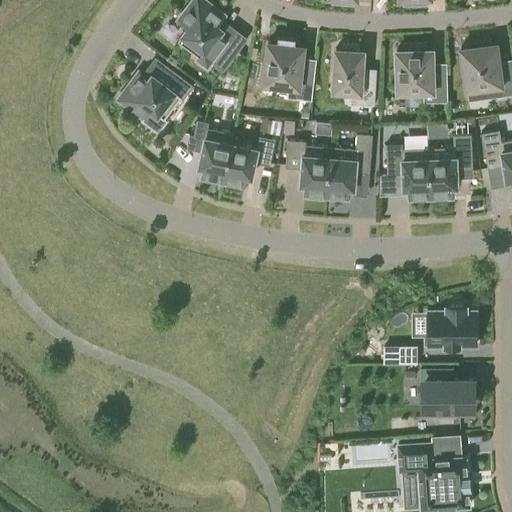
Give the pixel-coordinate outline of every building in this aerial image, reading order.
[(210,64),(229,40),(219,32),(222,27),(218,24),(225,14),(206,0),(192,0),(178,19),(187,26),(177,39),(210,64)] [(299,44),(300,39),(273,36),(272,41),(268,41),(263,82),(289,85),(288,97),(312,99),(315,73),(313,73),(313,76),(300,75),(304,45),(299,44)] [(485,85),(487,97),(511,93),(511,70),(501,72),(496,42),(492,42),(491,37),(465,41),(465,46),(461,47),(467,88),(485,85)] [(428,48),(428,42),(401,43),(401,48),(397,48),(398,90),(423,89),(423,101),(448,100),(447,71),(446,71),(446,74),(433,74),(432,47),(428,48)] [(359,49),(361,45),(355,43),(350,43),(344,43),(339,44),(340,48),(336,47),(333,89),(351,90),(351,103),(375,104),(376,77),(375,77),(375,80),(362,79),(364,49),(359,49)] [(194,84),(167,63),(157,76),(152,72),(149,77),(139,70),(118,98),(144,117),(157,127),(164,117),(180,96),(183,98),(194,84)] [(262,114),(259,126),(274,131),(277,118),(262,114)] [(231,141),(232,141),(234,132),(208,126),(209,121),(197,118),(194,133),(190,133),(187,147),(202,150),(199,164),(203,165),(201,176),(223,181),(231,141)] [(294,132),(295,119),(285,118),(284,131),(294,132)] [(511,137),(502,139),(500,128),(482,131),(488,167),(504,164),(506,178),(511,177),(511,184),(511,137)] [(330,145),(326,195),(348,197),(349,185),(354,186),(355,171),(369,173),(373,133),(357,131),(356,147),(330,145)] [(428,146),(430,197),(453,196),(452,184),(457,184),(456,170),(472,169),(471,133),(453,134),(453,145),(428,146)] [(231,141),(223,181),(245,186),(247,174),(251,175),(254,161),(270,164),(275,137),(259,134),(257,147),(232,141),(231,141)] [(326,195),(330,145),(305,143),(306,139),(288,138),(285,166),(302,167),(301,181),(305,182),(304,194),(326,195)] [(430,197),(428,146),(402,148),(402,142),(386,143),(387,173),(403,172),(404,186),(408,186),(408,198),(430,197)] [(467,309),(466,304),(446,304),(446,308),(428,309),(428,344),(444,344),(444,345),(460,345),(460,344),(476,344),(476,309),(467,309)] [(384,361),(416,360),(416,345),(384,345),(384,361)] [(454,366),(420,366),(420,379),(424,379),(425,406),(473,406),(472,378),(454,378),(454,366)] [(471,506),(467,453),(435,455),(434,438),(396,441),(398,471),(416,470),(419,510),(471,506)] [(320,452),(320,460),(331,460),(330,451),(320,452)]
